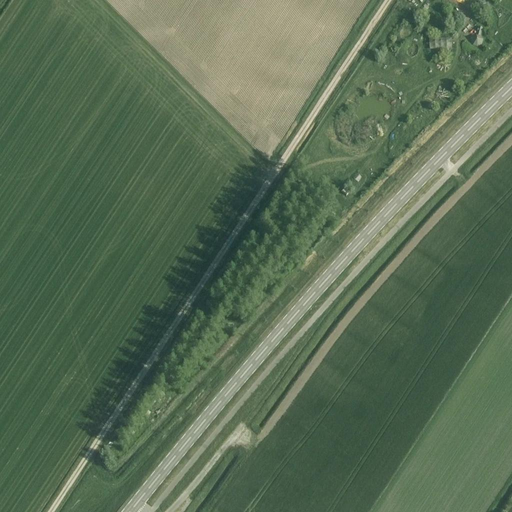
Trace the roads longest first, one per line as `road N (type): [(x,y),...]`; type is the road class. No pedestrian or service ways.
road 1 (track): [(51,511),(388,0)]
road 2 (secondary): [(130,511),(346,258),(511,88)]
